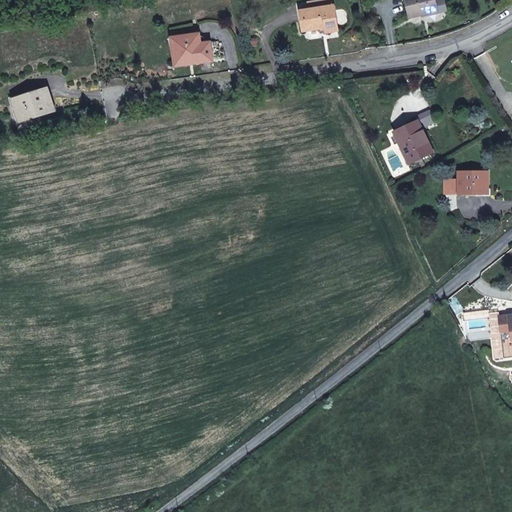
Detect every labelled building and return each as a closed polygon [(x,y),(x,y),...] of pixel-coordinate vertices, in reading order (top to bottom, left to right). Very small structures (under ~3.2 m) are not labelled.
[(307,10),(334,6),(332,0),(324,0),(306,3),(307,10)] [(442,0),(435,2),(435,0),(405,0),(409,16),(420,13),(420,15),(438,11),(446,9),(444,0),(442,0)] [(338,30),(334,6),(307,10),(300,11),(303,31),(322,28),(326,27),(326,30),(327,32),(338,30)] [(213,59),(211,43),(207,43),(207,44),(206,44),(206,43),(201,44),(199,34),(171,38),(175,66),(187,65),(186,63),(213,59)] [(55,111),(48,88),(13,100),(20,122),(55,111)] [(428,155),(419,137),(425,135),(418,121),(394,132),(409,163),(428,155)] [(433,152),(425,135),(419,137),(428,155),(433,152)] [(488,193),(488,172),(459,172),(459,180),(445,180),(445,194),(488,193)] [(511,339),(511,315),(499,317),(501,333),(511,332),(511,339)]
